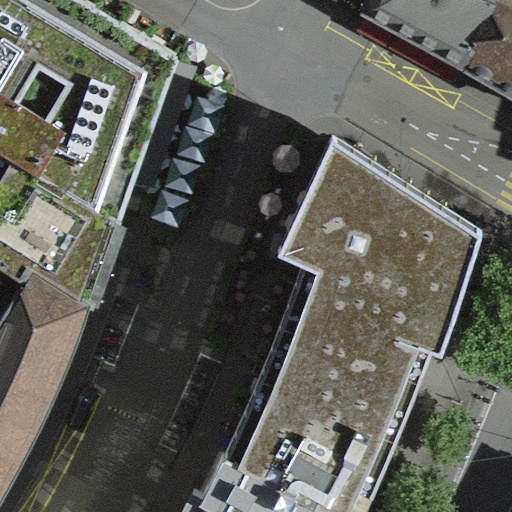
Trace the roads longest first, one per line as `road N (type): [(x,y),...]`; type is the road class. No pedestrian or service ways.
road 1 (residential): [(73,511),(196,273),(273,46)]
road 2 (unclassified): [(511,181),(273,46)]
